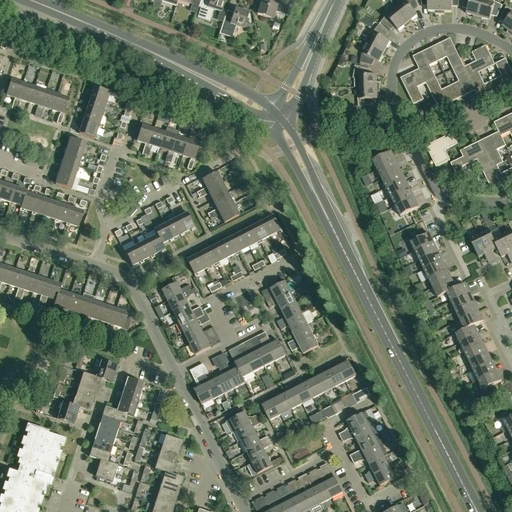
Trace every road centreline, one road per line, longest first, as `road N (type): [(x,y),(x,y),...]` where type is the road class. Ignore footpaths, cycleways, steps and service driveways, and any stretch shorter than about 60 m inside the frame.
road 1 (tertiary): [(476,511),(273,119)]
road 2 (tertiary): [(273,119),(218,85),(21,0)]
road 3 (residential): [(511,53),(473,32),(419,35),(392,74),(403,134)]
road 4 (residential): [(240,501),(174,372)]
road 5 (residential): [(231,343),(209,301),(293,257)]
road 6 (residential): [(174,372),(125,279),(93,266)]
road 7 (tertiary): [(273,119),(334,0)]
road 8 (residential): [(107,224),(100,196),(139,106)]
